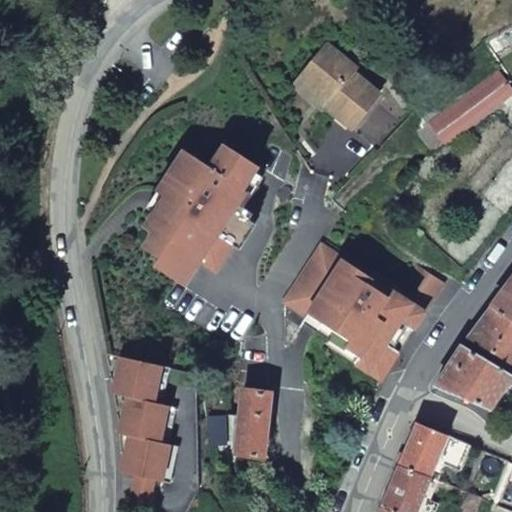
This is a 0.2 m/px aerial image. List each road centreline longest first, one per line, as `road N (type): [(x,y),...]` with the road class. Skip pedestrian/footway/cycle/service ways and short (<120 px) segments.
road 1 (tertiary): [(101,511),(94,413),(69,283),(66,164),(86,79),(134,16),(157,0)]
road 2 (unknown): [(303,511),(276,357),(280,281)]
road 3 (residential): [(511,254),(409,393)]
road 4 (residential): [(409,393),(364,511)]
